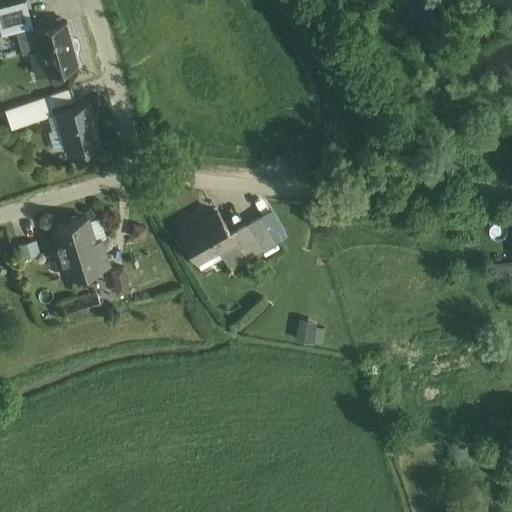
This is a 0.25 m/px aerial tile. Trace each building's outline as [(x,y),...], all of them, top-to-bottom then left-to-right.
[(76,61),(66,21),(25,31),(35,72),(76,61)] [(6,107),(12,125),(79,102),(72,84),(6,107)] [(100,141),(90,103),(55,111),(65,150),(100,141)] [(247,263),(233,238),(218,213),(182,233),(197,259),(218,247),(233,271),(247,263)] [(87,216),(56,224),(69,274),(100,267),(87,216)] [(114,269),(121,291),(133,287),(126,264),(114,269)] [(329,323),(303,317),(299,337),(325,342),(329,323)]
